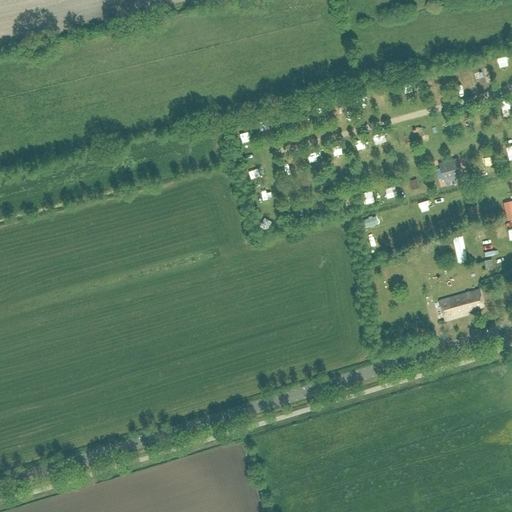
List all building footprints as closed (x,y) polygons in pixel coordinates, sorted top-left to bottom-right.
[(403,80),(407,87),(415,84),(411,76),(403,80)] [(511,99),(503,100),(504,111),(511,110),(511,99)] [(484,105),(474,108),(478,118),(488,114),(484,105)] [(511,144),(503,147),(506,159),(511,157),(511,144)] [(458,158),(438,163),(444,184),(445,183),(446,186),(457,183),(456,180),(463,177),(458,158)] [(511,200),(503,203),(507,221),(511,219),(511,200)] [(498,239),(509,238),(508,227),(497,228),(498,239)] [(458,250),(466,249),(465,234),(457,235),(458,250)] [(467,311),(483,306),(479,290),(470,292),(439,301),(445,321),(468,314),(467,311)]
